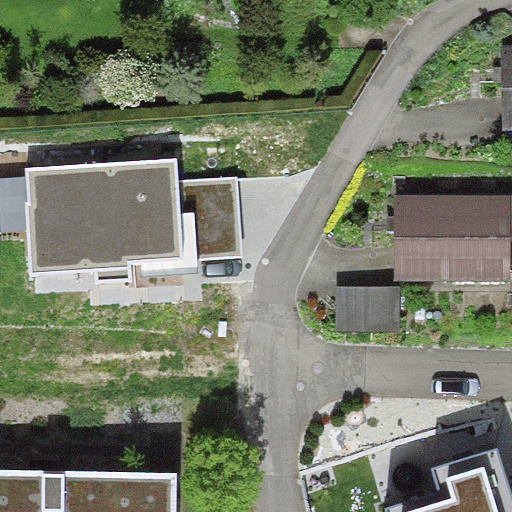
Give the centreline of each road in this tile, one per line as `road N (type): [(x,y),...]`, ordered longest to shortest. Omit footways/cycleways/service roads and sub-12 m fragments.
road 1 (residential): [(274,371),(283,267),(425,36),(482,0)]
road 2 (residential): [(274,371),(511,380)]
road 3 (residential): [(293,511),(274,371)]
